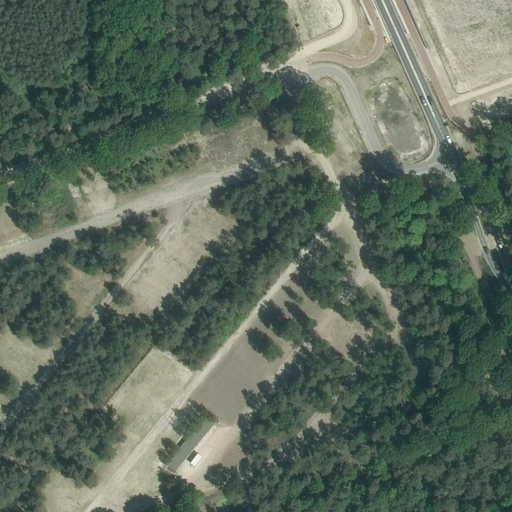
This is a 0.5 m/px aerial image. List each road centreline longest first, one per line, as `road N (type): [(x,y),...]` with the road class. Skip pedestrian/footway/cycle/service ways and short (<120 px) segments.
road 1 (track): [(309,74),(293,81),(313,141),(413,351),(417,392),(390,416),(135,511)]
road 2 (unknown): [(343,200),(91,511)]
road 3 (track): [(0,258),(313,141)]
road 4 (track): [(304,60),(0,173)]
road 5 (unclassified): [(304,60),(309,74),(329,70),(345,79),(389,166),(407,171),(452,155)]
road 6 (secondary): [(376,0),(441,133)]
road 7 (secondary): [(441,133),(386,0)]
